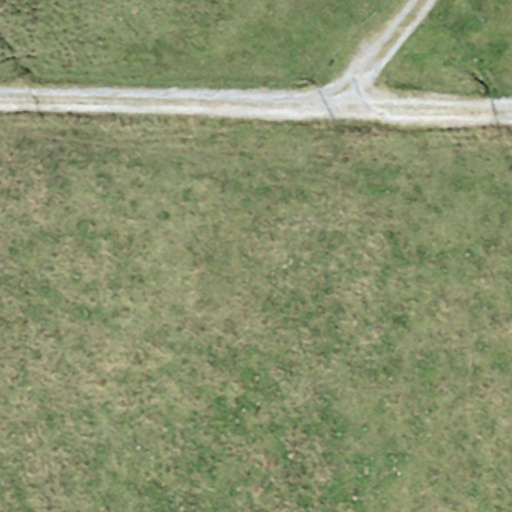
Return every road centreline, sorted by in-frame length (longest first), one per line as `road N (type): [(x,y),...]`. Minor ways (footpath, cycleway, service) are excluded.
road 1 (track): [(0,102),(511,114)]
road 2 (track): [(355,111),(427,0)]
